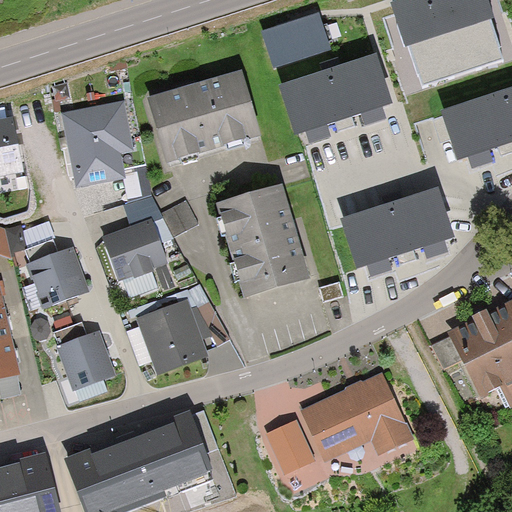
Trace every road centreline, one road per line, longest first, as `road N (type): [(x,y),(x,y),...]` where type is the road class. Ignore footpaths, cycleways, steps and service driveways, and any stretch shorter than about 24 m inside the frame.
road 1 (residential): [(0,445),(263,376),(435,296)]
road 2 (secondary): [(209,0),(0,67)]
